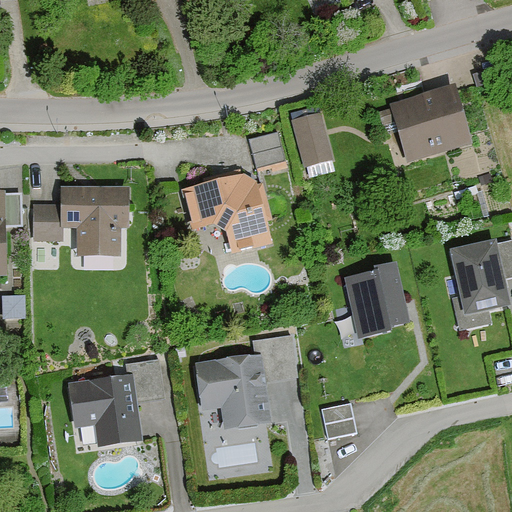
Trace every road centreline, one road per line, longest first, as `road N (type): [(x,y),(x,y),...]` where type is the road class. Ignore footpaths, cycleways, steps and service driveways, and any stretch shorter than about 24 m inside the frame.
road 1 (residential): [(511,19),(258,92),(128,111),(0,111)]
road 2 (residential): [(511,407),(414,431),(331,505),(288,511)]
